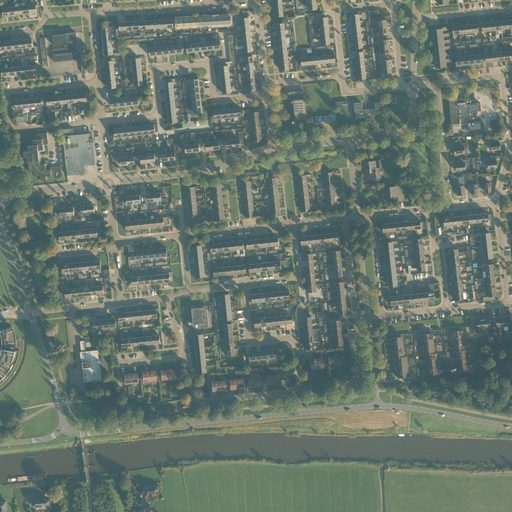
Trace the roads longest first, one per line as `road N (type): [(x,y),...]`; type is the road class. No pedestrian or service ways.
road 1 (tertiary): [(66,428),(83,434),(376,406)]
road 2 (residential): [(102,121),(156,112),(159,68),(209,62),(216,98),(269,95)]
road 3 (unclassified): [(108,183),(178,175),(274,147)]
road 4 (residential): [(54,126),(13,128),(9,93),(99,82)]
road 5 (residential): [(445,310),(508,303),(496,202)]
road 6 (residential): [(300,391),(295,339),(250,341),(243,285)]
road 7 (tertiary): [(376,406),(511,426)]
road 8 (residential): [(496,202),(509,148),(503,76)]
road 9 (residential): [(447,207),(439,83)]
road 10 (tertiary): [(66,428),(30,313)]
